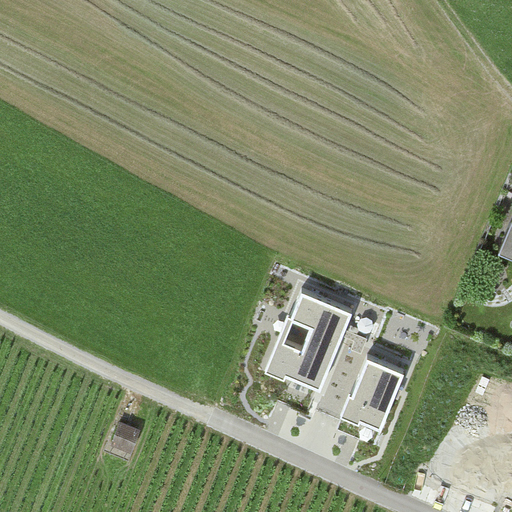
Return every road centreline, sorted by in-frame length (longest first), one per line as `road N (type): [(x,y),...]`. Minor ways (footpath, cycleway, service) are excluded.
road 1 (track): [(0,316),(390,511)]
road 2 (track): [(438,0),(511,97)]
